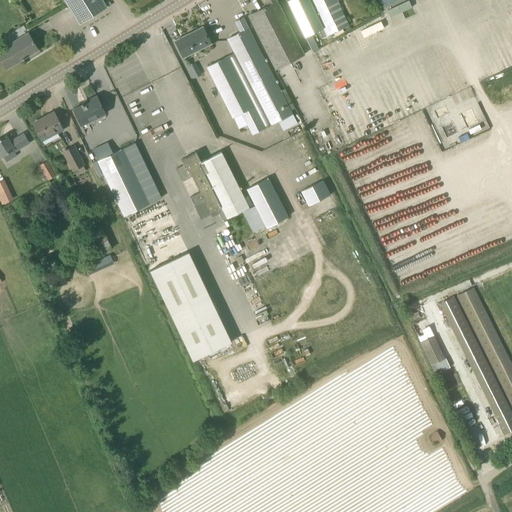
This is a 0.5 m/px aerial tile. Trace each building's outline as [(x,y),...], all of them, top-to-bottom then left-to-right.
[(64,0),(80,24),(106,8),(101,0),(64,0)] [(276,70),(305,55),(276,0),(264,0),(267,5),(248,16),(276,70)] [(327,36),(349,26),(336,0),(289,0),(287,1),(305,38),(324,29),(327,36)] [(379,0),(386,12),(403,3),(401,0),(379,0)] [(252,135),(293,113),(243,18),(235,22),(240,33),(227,39),(234,53),(209,67),(234,117),(241,114),(252,135)] [(184,58),(211,44),(203,27),(175,41),(184,58)] [(0,58),(6,69),(38,49),(28,32),(0,50),(0,58)] [(194,77),(201,74),(196,62),(189,65),(194,77)] [(105,113),(97,96),(96,96),(97,98),(83,105),(82,103),(80,104),(81,106),(73,110),(79,126),(105,113)] [(53,136),(62,130),(54,112),(33,123),(41,138),(52,132),(53,136)] [(29,142),(24,133),(9,142),(6,135),(0,138),(0,153),(1,156),(14,148),(16,150),(29,142)] [(98,161),(124,216),(163,197),(137,142),(98,161)] [(83,166),(84,165),(74,146),(62,152),(72,172),(74,171),(83,166)] [(244,198),(221,152),(201,162),(196,152),(181,160),(183,165),(176,169),(182,181),(192,176),(200,192),(190,197),(201,219),(211,214),(212,216),(219,213),(223,220),(249,207),(252,205),(248,196),(244,198)] [(48,180),(55,176),(47,161),(39,166),(48,180)] [(254,206),(242,212),(253,233),(265,226),(266,228),(288,216),(268,178),(246,189),(254,206)] [(4,179),(0,180),(0,200),(1,204),(13,199),(4,179)] [(308,206),(330,195),(322,180),(301,191),(308,206)] [(272,272),(302,258),(294,241),(264,255),(272,272)] [(193,361),(232,342),(189,251),(149,270),(193,361)] [(114,263),(110,255),(85,266),(89,275),(99,270),(114,263)] [(511,407),(511,363),(474,287),(456,296),(511,407)] [(435,375),(442,372),(449,368),(445,358),(431,365),(435,375)] [(475,422),(468,424),(472,437),(479,435),(475,422)] [(436,444),(442,439),(436,431),(430,435),(436,444)]
